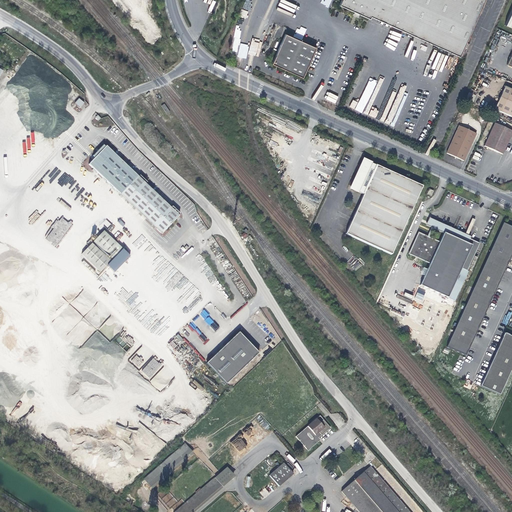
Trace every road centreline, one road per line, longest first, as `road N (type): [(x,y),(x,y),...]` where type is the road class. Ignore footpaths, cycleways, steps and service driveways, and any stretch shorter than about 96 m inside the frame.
road 1 (unclassified): [(436,511),(306,358),(224,226),(106,104)]
road 2 (unclassified): [(202,58),(511,203)]
road 3 (unclassified): [(0,14),(62,55),(106,104)]
road 4 (unknown): [(266,91),(263,112),(276,137),(320,148),(341,125)]
